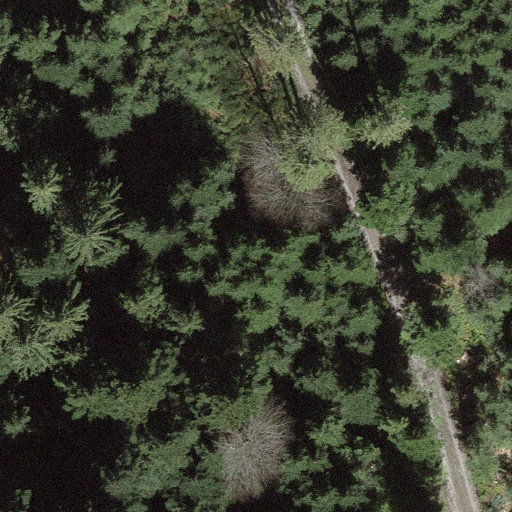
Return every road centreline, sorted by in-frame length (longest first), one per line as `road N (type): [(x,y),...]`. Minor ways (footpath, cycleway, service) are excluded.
road 1 (track): [(478,511),(286,0)]
road 2 (track): [(0,241),(472,489)]
